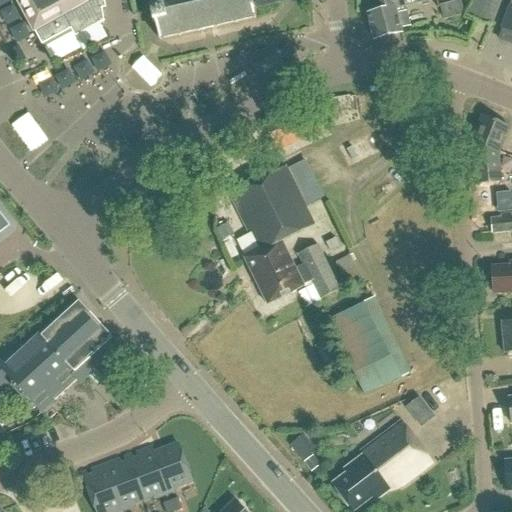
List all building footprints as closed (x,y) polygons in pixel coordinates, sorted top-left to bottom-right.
[(17,0),(42,45),(70,30),(75,38),(104,22),(102,8),(99,8),(98,0),(17,0)] [(159,38),(160,41),(162,40),(178,36),(179,37),(181,36),(180,36),(197,32),(197,33),(200,32),(199,31),(216,28),(218,28),(218,27),(235,23),(235,24),(237,24),(237,22),(254,18),(254,19),(256,18),(255,16),(254,9),(281,3),(279,0),(150,0),(153,9),(150,10),(152,17),(154,24),(156,23),(160,38),(159,38)] [(378,0),(377,0),(380,12),(367,15),(373,40),(402,33),(400,28),(410,26),(405,7),(433,0),(378,0)] [(511,0),(501,26),(511,30),(511,0)] [(264,64),(254,67),(256,78),(284,71),(281,60),(264,64)] [(354,94),(317,100),(264,123),(279,159),(331,136),(327,128),(359,123),(354,94)] [(499,154),(510,128),(482,117),(472,143),(474,144),(477,185),(501,183),(499,154)] [(38,156),(50,151),(40,125),(28,130),(38,156)] [(340,291),(318,246),(297,256),(302,266),(294,271),(280,242),(313,226),(285,168),(230,196),(252,241),(254,239),(259,250),(257,251),(258,253),(244,260),(268,306),(304,288),(303,287),(310,283),(320,301),(340,291)] [(490,221),(492,236),(511,234),(511,218),(510,219),(510,215),(500,216),(500,220),(490,221)] [(339,247),(335,238),(325,243),(329,252),(339,247)] [(349,255),(335,263),(347,287),(362,280),(349,255)] [(511,263),(510,263),(510,267),(493,268),(494,295),(511,293),(511,263)] [(365,396),(410,373),(372,299),(327,321),(365,396)] [(0,357),(0,398),(14,385),(42,414),(82,377),(85,380),(105,361),(91,347),(106,334),(112,340),(113,339),(77,301),(24,351),(16,342),(0,357)] [(511,321),(502,323),(505,354),(511,353),(511,321)] [(345,471),(347,475),(333,486),(352,511),(354,511),(373,498),(375,502),(391,490),(402,487),(432,464),(401,423),(361,453),(364,456),(345,471)] [(152,449),(151,450),(168,494),(175,492),(175,489),(192,483),(178,445),(153,454),(152,449)] [(128,458),(145,503),(146,503),(145,500),(154,497),(155,499),(168,494),(151,450),(136,455),(138,459),(130,462),(129,458),(128,458)] [(317,466),(310,456),(301,463),(308,473),(317,466)] [(145,503),(128,458),(129,462),(121,465),(120,461),(106,467),(123,511),(136,507),(134,504),(144,501),(145,503)] [(122,511),(123,511),(106,467),(92,472),(93,476),(84,479),(96,511),(122,511)] [(178,499),(170,502),(174,511),(175,511),(182,509),(178,499)] [(174,511),(170,502),(163,505),(165,511),(174,511)] [(244,511),(245,509),(240,504),(237,504),(234,502),(223,511),(244,511)]
